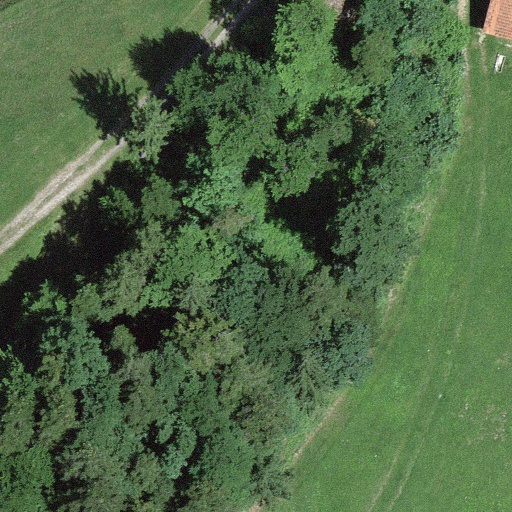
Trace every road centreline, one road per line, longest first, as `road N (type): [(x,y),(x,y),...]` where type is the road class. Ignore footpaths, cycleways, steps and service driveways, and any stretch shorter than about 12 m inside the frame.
road 1 (track): [(470,0),(463,28),(460,299),(387,511)]
road 2 (track): [(248,0),(0,253)]
